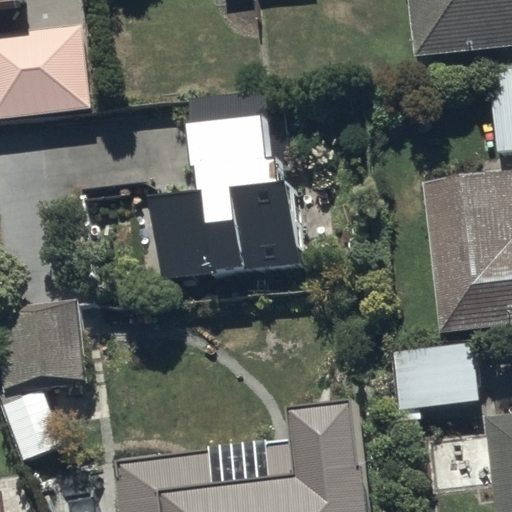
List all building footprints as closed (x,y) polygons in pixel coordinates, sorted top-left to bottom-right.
[(0,0),(0,8),(27,4),(26,0),(0,0)] [(511,0),(412,0),(420,61),(511,49),(511,0)] [(82,25),(0,36),(0,122),(93,111),(82,25)] [(511,65),(487,69),(499,157),(511,155),(511,65)] [(284,92),(190,102),(200,193),(153,199),(163,282),(303,266),(284,92)] [(443,335),(511,327),(511,170),(425,180),(443,335)] [(67,306),(0,310),(0,391),(73,386),(67,306)] [(474,343),(395,352),(402,413),(481,404),(474,343)] [(45,391),(4,408),(27,465),(68,448),(45,391)] [(296,440),(115,461),(121,511),(374,511),(362,406),(293,414),(296,440)] [(511,511),(511,415),(486,418),(496,511),(511,511)]
